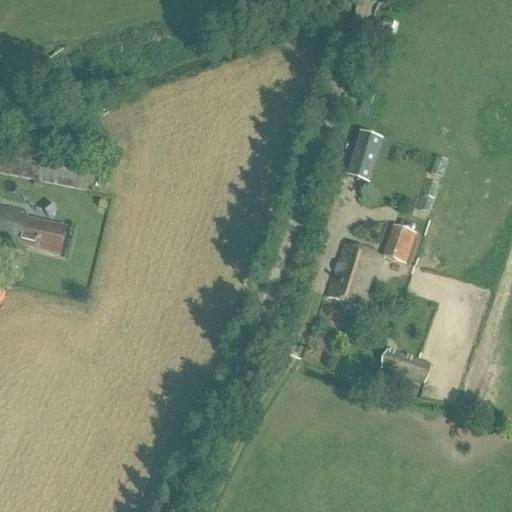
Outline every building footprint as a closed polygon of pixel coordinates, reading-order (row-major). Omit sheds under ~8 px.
[(385,23),(378,42),(381,43),(389,46),(395,27),(385,23)] [(362,136),(349,178),(369,184),(381,142),(362,136)] [(2,143),(0,154),(0,175),(94,195),(100,163),(2,143)] [(0,208),(0,247),(19,252),(21,247),(28,220),(29,215),(0,208)] [(28,220),(21,247),(62,257),(68,230),(28,220)] [(393,228),(383,259),(404,266),(415,235),(393,228)] [(344,246),(328,299),(363,309),(379,257),(344,246)] [(389,351),(382,371),(424,385),(430,365),(389,351)]
